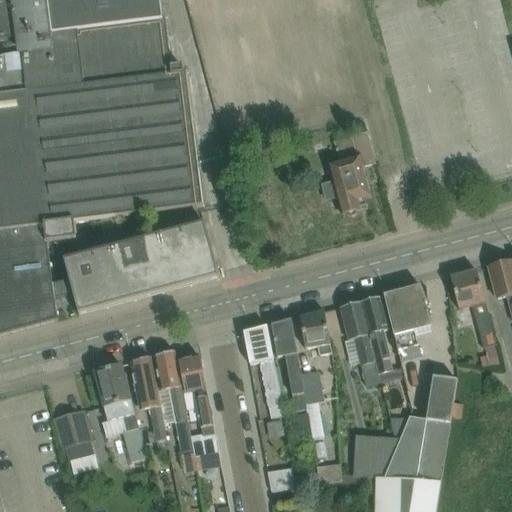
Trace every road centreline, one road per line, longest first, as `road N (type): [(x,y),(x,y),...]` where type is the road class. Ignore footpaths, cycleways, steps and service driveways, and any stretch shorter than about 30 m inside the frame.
road 1 (tertiary): [(206,308),(511,229)]
road 2 (tertiary): [(0,363),(206,308)]
road 3 (residential): [(252,511),(206,308)]
